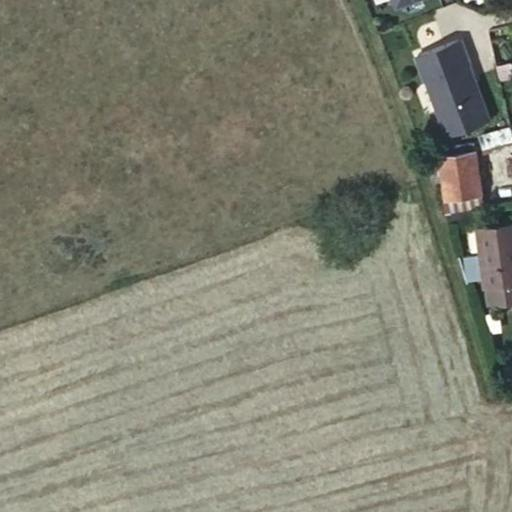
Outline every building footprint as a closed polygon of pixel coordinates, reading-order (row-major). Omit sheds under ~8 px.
[(456,37),(414,52),(444,132),(486,117),(456,37)] [(509,62),(495,65),(499,79),(511,76),(509,62)] [(474,147),(438,153),(438,155),(447,214),(455,213),(483,207),(474,149),(474,147)] [(447,214),(448,226),(456,223),(455,213),(447,214)] [(483,275),(485,285),(486,284),(511,280),(511,222),(511,221),(477,226),(481,252),(466,254),(474,276),(483,275)] [(511,280),(486,284),(488,303),(511,300),(511,280)]
